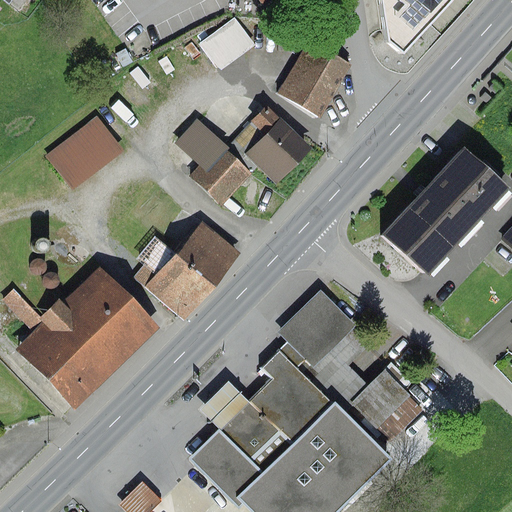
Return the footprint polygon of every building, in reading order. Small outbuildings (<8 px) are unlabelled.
[(450,0),(384,0),(391,41),(406,53),(450,0)] [(235,21),(202,45),(220,70),(253,46),(235,21)] [(350,64),(309,41),(279,94),(320,117),(350,64)] [(312,149),(267,108),(249,123),(265,138),(247,154),(260,167),(278,183),(312,149)] [(96,118),(48,156),(74,189),(122,151),(96,118)] [(227,146),(198,120),(176,144),(198,164),(187,176),(221,208),(260,167),(247,154),(232,140),(227,146)] [(249,123),(232,140),(247,154),(265,138),(249,123)] [(422,193),(384,235),(430,277),(510,188),(464,147),(422,193)] [(511,223),(497,239),(511,253),(511,223)] [(203,225),(177,252),(213,285),(238,258),(203,225)] [(37,253),(40,254),(42,253),(44,252),(46,250),(47,248),(47,245),(46,242),(45,240),(42,239),(40,238),(37,239),(35,240),(33,242),(32,244),(31,246),(32,249),(33,251),(35,253),(37,253)] [(149,262),(136,275),(182,318),(213,285),(177,252),(160,272),(149,262)] [(35,275),(38,275),(40,275),(42,273),(44,271),(45,269),(45,267),(44,264),(42,262),(40,260),(38,260),(35,260),(33,261),(31,263),(30,265),(29,268),(30,270),(31,272),(33,274),(35,275)] [(42,318),(14,289),(0,303),(0,304),(31,337),(17,350),(76,412),(165,329),(101,262),(42,318)] [(48,288),(51,288),(53,288),(55,286),(57,285),(58,282),(58,280),(57,277),(55,275),(53,274),(51,273),(48,273),(46,274),(44,276),(43,278),(42,281),(43,283),(44,285),(46,287),(48,288)] [(357,324),(322,290),(281,332),(316,366),(357,324)] [(220,430),(191,459),(238,506),(243,503),(251,511),(341,511),(392,461),(280,350),(261,369),(271,379),(248,402),(220,430)] [(409,395),(385,371),(362,394),(387,418),(409,395)] [(200,409),(220,430),(248,402),(229,382),(200,409)] [(143,482),(120,505),(126,511),(150,511),(161,501),(152,492),(143,482)]
